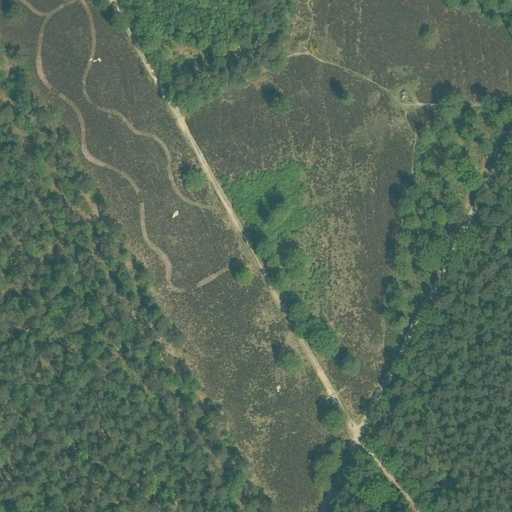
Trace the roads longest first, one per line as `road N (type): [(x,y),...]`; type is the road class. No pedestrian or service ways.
road 1 (track): [(321,511),(358,438),(176,116)]
road 2 (track): [(511,137),(386,384)]
road 3 (track): [(386,384),(358,438),(418,511)]
road 4 (track): [(176,116),(111,0)]
